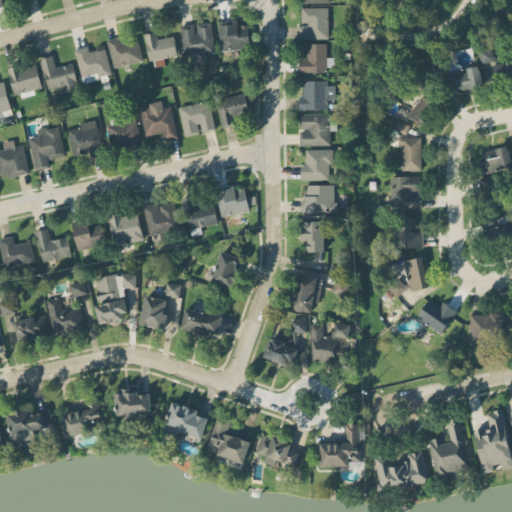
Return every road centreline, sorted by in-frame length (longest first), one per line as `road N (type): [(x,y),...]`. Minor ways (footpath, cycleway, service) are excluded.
road 1 (residential): [(226,384),(270,272),(268,0)]
road 2 (residential): [(323,403),(282,403),(126,354),(0,380)]
road 3 (residential): [(270,148),(0,206)]
road 4 (residential): [(143,0),(0,39)]
road 5 (residential): [(511,373),(377,412)]
road 6 (residential): [(462,208),(468,131),(511,108)]
